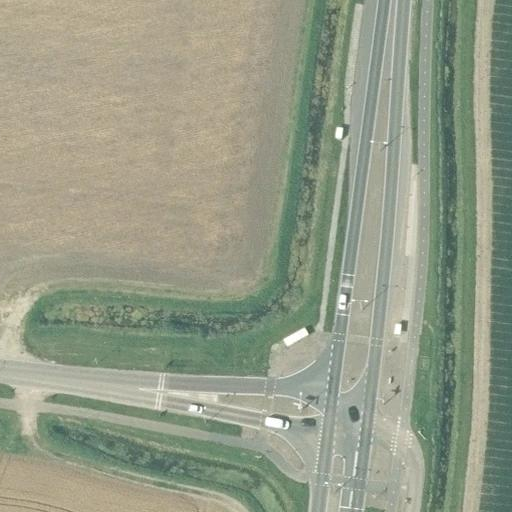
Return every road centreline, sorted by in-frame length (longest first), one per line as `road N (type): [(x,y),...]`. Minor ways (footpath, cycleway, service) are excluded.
road 1 (secondary): [(367,419),(403,0)]
road 2 (secondary): [(383,0),(330,414)]
road 3 (tertiary): [(330,414),(0,371)]
